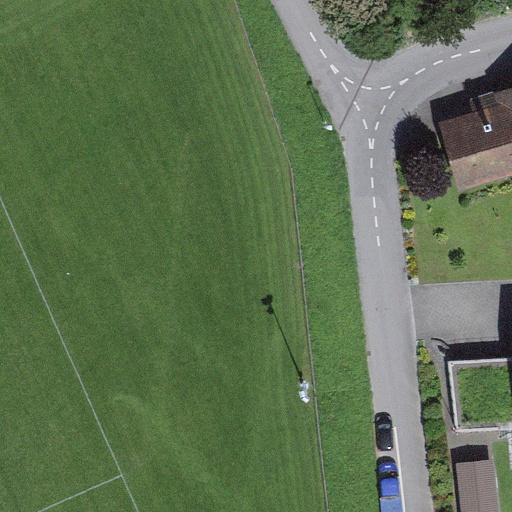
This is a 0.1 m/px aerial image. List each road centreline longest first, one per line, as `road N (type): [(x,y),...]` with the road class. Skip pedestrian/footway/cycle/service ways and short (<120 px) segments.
road 1 (residential): [(414,511),(380,185),(349,107)]
road 2 (residential): [(349,107),(511,50)]
